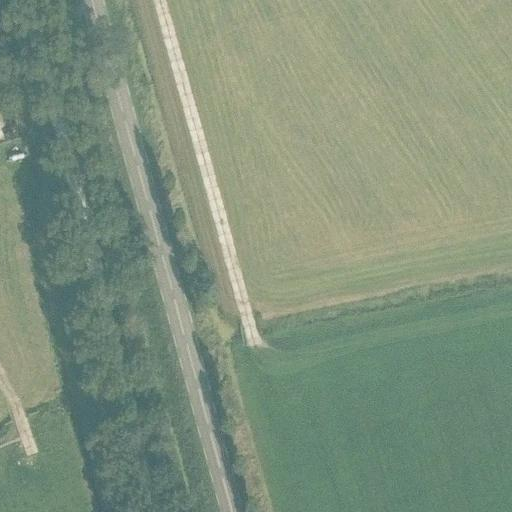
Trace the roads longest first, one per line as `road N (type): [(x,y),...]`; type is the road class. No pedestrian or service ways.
road 1 (secondary): [(230,511),(90,0)]
road 2 (track): [(253,345),(158,0)]
